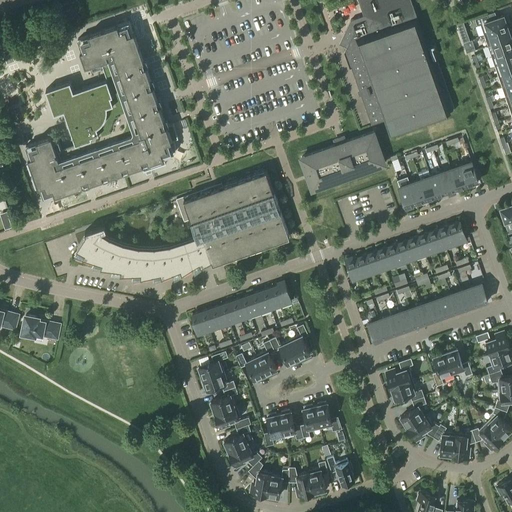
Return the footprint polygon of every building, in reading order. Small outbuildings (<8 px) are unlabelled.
[(417,16),(411,0),(358,0),(364,15),(350,20),(342,37),(344,38),(341,44),(346,47),(350,40),(355,43),(357,39),(359,38),(361,39),(413,22),(411,18),(417,16)] [(480,24),(484,34),(507,26),(503,15),(489,20),(487,14),(475,19),(477,25),(480,24)] [(108,79),(103,80),(73,91),(70,81),(45,90),(54,114),(63,110),(76,146),(57,152),(51,137),(25,146),(43,197),(83,183),(82,180),(84,180),(87,179),(88,182),(121,170),(122,172),(141,165),(142,168),(143,171),(141,171),(141,172),(150,169),(165,164),(165,163),(164,159),(168,158),(170,157),(171,156),(172,155),(173,154),(174,153),(175,151),(175,150),(175,149),(175,148),(175,146),(175,145),(175,144),(173,140),(178,138),(173,123),(162,127),(161,125),(160,122),(164,120),(159,106),(155,107),(154,105),(153,102),(156,101),(144,66),(141,68),(140,65),(139,62),(142,61),(129,21),(77,39),(86,65),(102,60),(108,79)] [(424,47),(415,21),(413,22),(361,39),(359,38),(357,39),(355,43),(350,40),(346,47),(344,52),(350,68),(351,67),(371,125),(386,120),(391,133),(455,110),(431,44),(424,47)] [(484,35),(487,44),(511,36),(507,26),(484,34),(484,35)] [(488,46),(491,55),(511,47),(511,40),(511,36),(487,44),(488,46)] [(492,57),(495,65),(511,59),(511,47),(491,55),(492,57)] [(12,54),(0,57),(0,58),(2,65),(15,61),(12,54)] [(496,69),(498,76),(511,71),(511,59),(495,65),(496,69)] [(500,80),(502,86),(511,82),(511,71),(498,76),(500,80)] [(504,92),(505,97),(511,94),(511,82),(502,86),(504,92)] [(471,161),(460,165),(467,185),(478,181),(471,161)] [(460,165),(450,168),(457,188),(467,185),(460,165)] [(450,168),(440,172),(447,192),(457,188),(450,168)] [(221,183),(217,185),(211,187),(176,199),(176,198),(176,199),(184,221),(190,219),(191,220),(190,220),(195,235),(196,235),(198,239),(193,240),(199,261),(201,265),(204,263),(215,257),(218,255),(220,260),(247,250),(247,251),(289,236),(280,211),(275,197),(266,170),(222,185),(221,183)] [(440,172),(430,175),(437,195),(447,192),(440,172)] [(420,179),(427,199),(437,195),(430,175),(420,179)] [(420,179),(409,183),(416,202),(427,199),(420,179)] [(416,202),(409,183),(399,186),(404,200),(407,208),(413,206),(412,204),(416,202)] [(511,203),(500,208),(505,222),(511,220),(511,203)] [(2,219),(5,229),(12,227),(8,217),(2,219)] [(460,220),(450,224),(456,242),(466,238),(460,220)] [(199,261),(193,240),(198,239),(196,235),(195,235),(169,244),(154,246),(138,245),(123,242),(109,236),(101,231),(106,230),(104,224),(84,231),(85,234),(76,248),(84,252),(82,256),(102,262),(100,266),(121,269),(120,273),(141,272),(140,276),(161,272),(161,276),(180,268),(181,272),(195,264),(199,261)] [(450,224),(439,227),(446,245),(456,242),(450,224)] [(439,227),(429,231),(436,249),(446,245),(439,227)] [(429,231),(419,235),(425,253),(436,249),(429,231)] [(419,235),(409,238),(415,256),(425,253),(419,235)] [(409,238),(399,242),(405,260),(415,256),(409,238)] [(399,242),(388,245),(395,263),(405,260),(399,242)] [(388,245),(378,249),(384,267),(395,263),(388,245)] [(378,249),(368,252),(374,270),(384,267),(378,249)] [(368,252),(358,256),(364,274),(374,270),(368,252)] [(364,274),(358,256),(347,260),(353,278),(364,274)] [(285,282),(274,285),(281,303),(291,300),(285,282)] [(481,283),(472,286),(478,304),(488,300),(481,283)] [(274,285),(264,289),(270,307),(281,303),(274,285)] [(472,286),(461,290),(468,308),(478,304),(472,286)] [(264,289),(254,292),(260,310),(270,307),(264,289)] [(461,290),(451,293),(457,311),(468,308),(461,290)] [(254,292),(244,296),(250,314),(260,310),(254,292)] [(441,297),(447,315),(457,311),(451,293),(441,297)] [(244,296),(233,300),(240,318),(250,314),(244,296)] [(441,297),(431,300),(437,318),(447,315),(441,297)] [(233,300),(223,303),(229,321),(240,318),(233,300)] [(431,300),(420,304),(427,322),(437,318),(431,300)] [(223,303),(213,307),(219,325),(229,321),(223,303)] [(420,304),(410,307),(417,325),(427,322),(420,304)] [(213,307),(202,310),(209,328),(219,325),(213,307)] [(410,307),(400,311),(406,329),(417,325),(410,307)] [(6,326),(14,329),(18,313),(10,311),(10,312),(0,309),(0,324),(7,326),(6,326)] [(209,328),(202,310),(192,314),(198,332),(209,328)] [(400,311),(390,315),(396,332),(406,329),(400,311)] [(49,336),(57,338),(60,322),(52,321),(52,322),(38,319),(39,317),(37,317),(27,315),(26,315),(25,317),(22,330),(22,332),(24,333),(33,335),(33,334),(35,335),(35,333),(49,336)] [(390,315),(379,318),(386,336),(396,332),(390,315)] [(386,336),(379,318),(368,322),(375,340),(386,336)] [(303,323),(297,326),(301,335),(291,340),(290,339),(299,358),(301,357),(302,358),(310,355),(309,353),(310,353),(303,337),(309,334),(303,323)] [(478,342),(490,337),(488,331),(475,335),(478,342)] [(487,353),(488,353),(510,346),(505,332),(495,335),(496,338),(485,341),(489,352),(487,353)] [(299,358),(290,339),(279,344),(276,336),(269,339),(275,350),(281,348),(288,363),(289,363),(289,364),(297,360),(297,359),(299,358)] [(269,353),(275,350),(269,339),(263,342),(267,350),(256,355),(265,374),(268,373),(268,374),(276,370),(275,369),(276,368),(269,353)] [(249,341),(241,345),(244,350),(251,346),(249,341)] [(511,349),(511,348),(510,348),(509,346),(510,346),(488,353),(491,364),(486,366),(489,374),(501,370),(499,363),(511,357),(511,349)] [(464,370),(466,375),(472,373),(468,360),(462,363),(457,348),(456,349),(455,347),(447,350),(448,351),(445,352),(453,374),(464,370)] [(214,361),(199,366),(199,367),(198,367),(200,376),(202,375),(203,377),(224,370),(220,359),(228,356),(226,350),(211,355),(214,361)] [(442,377),(453,374),(445,352),(443,353),(442,351),(434,354),(434,356),(439,371),(432,373),(437,385),(443,383),(442,377)] [(265,374),(256,355),(257,356),(246,361),(242,352),(236,355),(241,366),(247,364),(254,379),(255,378),(256,380),(264,376),(263,375),(265,374)] [(411,357),(398,361),(401,368),(413,364),(411,357)] [(390,387),(412,379),(408,368),(396,372),(395,369),(386,373),(390,387)] [(224,370),(203,377),(204,380),(202,380),(205,389),(207,388),(207,389),(221,384),(224,390),(236,386),(233,379),(227,381),(224,370)] [(498,390),(511,388),(511,375),(504,377),(501,370),(489,374),(492,381),(497,381),(498,390)] [(416,390),(412,379),(390,387),(391,387),(392,389),(390,390),(393,398),(395,397),(395,398),(409,393),(412,400),(424,395),(421,388),(416,390)] [(236,386),(224,390),(225,394),(226,396),(211,401),(211,402),(210,403),(213,411),(214,410),(215,412),(236,405),(232,394),(238,392),(236,386)] [(495,406),(507,410),(509,404),(508,403),(508,401),(511,400),(511,388),(498,390),(499,399),(497,399),(495,406)] [(424,395),(412,400),(414,407),(401,416),(401,417),(400,418),(404,425),(406,424),(407,426),(407,427),(426,414),(424,415),(418,405),(426,402),(424,395)] [(315,405),(321,427),(331,424),(333,430),(342,428),(338,416),(330,418),(327,402),(326,403),(326,401),(317,403),(318,405),(315,405)] [(301,424),(304,437),(310,436),(309,429),(321,427),(315,405),(313,406),(312,404),(304,406),(304,408),(303,408),(307,423),(301,424)] [(241,417),(236,405),(215,412),(214,412),(219,427),(229,424),(228,421),(241,417)] [(504,435),(506,437),(511,430),(511,429),(501,418),(503,416),(504,417),(507,410),(495,406),(492,412),(495,413),(487,421),(503,438),(503,437),(504,435)] [(281,413),(279,413),(284,435),(295,433),(296,439),(304,437),(301,424),(294,426),(291,411),(290,411),(290,409),(281,411),(281,413)] [(270,431),(264,432),(267,445),(274,444),(273,438),(284,435),(279,413),(276,414),(276,412),(268,414),(268,416),(267,416),(270,431)] [(431,422),(426,414),(407,427),(415,439),(423,434),(422,431),(426,429),(428,431),(427,432),(433,436),(441,423),(440,423),(439,425),(433,421),(431,422)] [(249,416),(234,421),(236,428),(249,424),(251,423),(249,416)] [(492,448),(503,438),(487,421),(479,429),(478,426),(472,429),(476,441),(482,439),(482,437),(484,435),(487,439),(485,441),(492,448)] [(452,455),(455,432),(444,431),(446,427),(441,423),(433,436),(438,440),(439,438),(442,438),(440,453),(441,453),(441,455),(450,456),(450,454),(452,454),(452,455)] [(251,430),(249,424),(236,428),(239,434),(225,440),(225,441),(223,442),(227,450),(229,449),(229,451),(248,443),(243,433),(251,430)] [(452,455),(467,457),(468,447),(466,446),(466,441),(469,442),(469,443),(476,441),(472,429),(465,431),(466,433),(455,432),(452,455)] [(250,442),(248,443),(229,451),(235,465),(245,461),(243,459),(246,458),(253,465),(262,456),(256,450),(254,451),(250,442)] [(333,455),(327,457),(332,472),(338,470),(343,484),(344,483),(344,485),(352,482),(352,480),(355,480),(351,470),(353,470),(350,462),(348,462),(347,458),(336,462),(333,455)] [(263,456),(262,456),(253,465),(248,470),(257,479),(256,482),(254,482),(252,492),(266,495),(270,472),(260,470),(263,464),(259,460),(263,456)] [(308,470),(309,472),(313,492),(315,492),(314,492),(316,491),(317,493),(325,491),(325,489),(326,489),(322,474),(328,472),(325,460),(318,462),(320,467),(308,470)] [(295,466),(289,466),(289,469),(289,481),(299,482),(300,485),(297,486),(300,496),(313,492),(309,472),(297,474),(295,466)] [(271,472),(270,472),(266,495),(267,495),(267,494),(269,495),(269,496),(278,498),(278,496),(279,496),(281,481),(289,481),(289,469),(283,469),(282,476),(271,474),(271,472)] [(511,480),(510,477),(496,485),(501,494),(504,492),(509,501),(511,499),(511,480)] [(435,495),(420,490),(417,499),(420,500),(417,510),(423,511),(441,511),(443,509),(433,506),(435,501),(434,500),(435,495)] [(456,505),(456,510),(446,510),(445,511),(469,511),(470,510),(473,510),(474,500),(458,499),(457,505),(456,505)]
